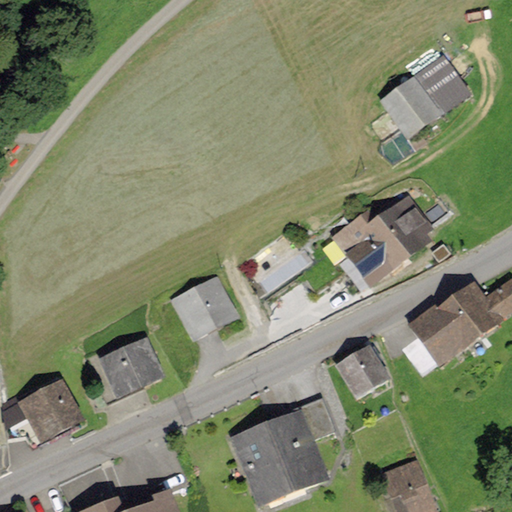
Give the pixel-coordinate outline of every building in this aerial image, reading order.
[(444,63),(381,109),(411,150),(474,104),(444,63)] [(410,198),(377,222),(409,265),(433,247),(427,238),(435,232),(410,198)] [(333,240),(372,293),(409,265),(377,222),(370,213),(333,240)] [(172,305),(195,347),(241,322),(218,280),(172,305)] [(476,285),(438,312),(467,352),(511,319),(511,283),(488,301),(476,285)] [(467,352),(438,312),(435,308),(408,327),(417,339),(403,349),(426,382),(467,352)] [(99,363),(117,405),(164,385),(146,343),(99,363)] [(371,350),(335,370),(356,406),(391,387),(371,350)] [(19,407),(41,450),(85,427),(63,384),(19,407)] [(298,410),(300,416),(313,446),(336,436),(321,400),(298,410)] [(41,450),(19,407),(3,414),(7,444),(27,443),(34,452),(41,450)] [(361,414),(351,420),(358,432),(368,426),(361,414)] [(300,416),(231,445),(258,511),(260,511),(329,484),(313,446),(300,416)] [(436,511),(417,464),(383,478),(396,511),(436,511)] [(94,511),(180,511),(172,492),(154,500),(156,506),(142,511),(122,511),(118,502),(94,511)]
